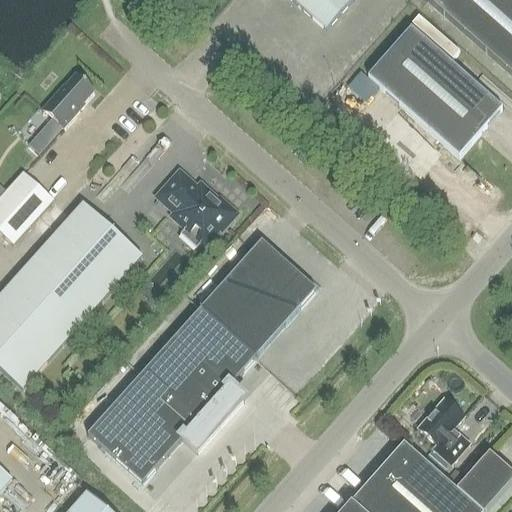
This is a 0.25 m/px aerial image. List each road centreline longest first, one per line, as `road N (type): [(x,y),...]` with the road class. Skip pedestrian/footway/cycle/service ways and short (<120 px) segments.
road 1 (unclassified): [(113,31),(438,323)]
road 2 (unclassified): [(270,511),(438,323)]
